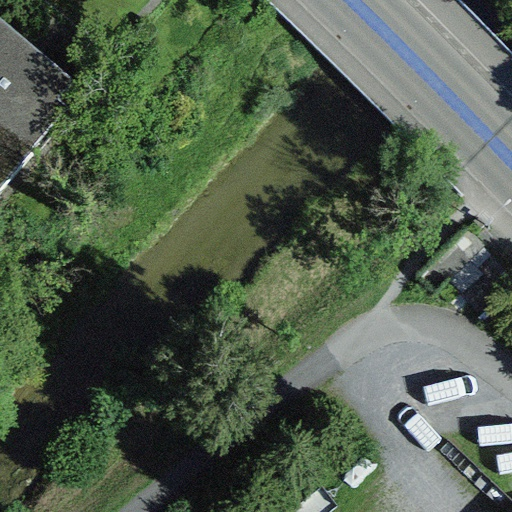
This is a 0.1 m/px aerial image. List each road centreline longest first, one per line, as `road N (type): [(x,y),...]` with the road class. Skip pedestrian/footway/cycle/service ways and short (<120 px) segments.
road 1 (track): [(152,511),(333,357),(374,337)]
road 2 (primary): [(356,0),(511,151)]
road 3 (track): [(374,337),(421,325),(462,340),(511,379)]
